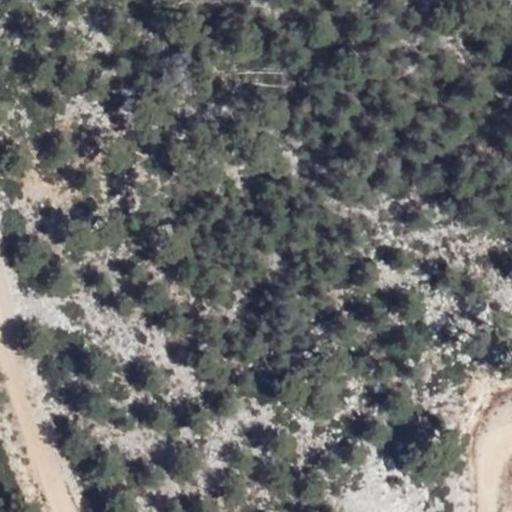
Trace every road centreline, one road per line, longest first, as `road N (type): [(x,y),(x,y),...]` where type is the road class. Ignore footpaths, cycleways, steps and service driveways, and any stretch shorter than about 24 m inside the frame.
road 1 (track): [(0,308),(61,511)]
road 2 (track): [(459,511),(465,443),(491,429),(511,437)]
